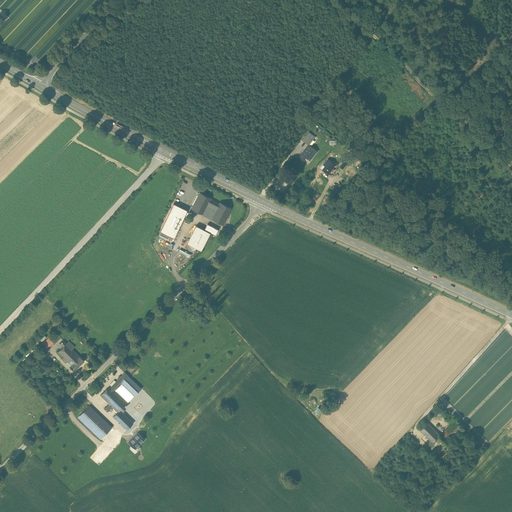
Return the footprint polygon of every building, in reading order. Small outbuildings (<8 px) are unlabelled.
[(317,151),(308,144),(302,153),(310,159),(317,151)] [(336,164),(328,158),(323,165),(325,166),(322,169),(328,174),(336,164)] [(211,198),(199,192),(191,208),(203,214),(208,204),(211,199),(211,198)] [(219,203),(211,199),(208,204),(217,208),(219,203)] [(231,208),(220,202),(219,203),(217,208),(211,219),(223,225),(231,208)] [(162,231),(176,237),(188,210),(174,203),(162,231)] [(217,208),(208,204),(203,214),(211,219),(217,208)] [(218,229),(207,224),(204,229),(215,235),(218,229)] [(210,233),(196,225),(187,243),(201,250),(210,233)] [(49,338),(42,344),(47,349),(54,343),(49,338)] [(79,356),(63,340),(60,344),(63,347),(58,352),(71,365),(75,370),(84,361),(80,356),(79,356)] [(129,376),(125,372),(121,376),(124,380),(125,380),(129,376)] [(121,376),(111,386),(115,390),(121,383),(124,380),(121,376)] [(141,388),(129,376),(125,380),(137,392),(141,388)] [(125,380),(124,380),(121,383),(134,396),(137,392),(125,380)] [(133,423),(120,410),(134,396),(121,383),(115,390),(105,400),(109,404),(112,407),(117,412),(113,416),(127,429),(133,423)] [(110,385),(100,395),(105,400),(115,390),(111,386),(110,385)] [(111,427),(90,406),(78,418),(100,439),(111,427)] [(454,421),(442,433),(447,437),(450,440),(462,428),(454,421)] [(427,422),(420,429),(426,435),(433,427),(427,422)] [(440,435),(433,427),(426,435),(431,440),(427,444),(430,447),(434,443),(433,442),(440,435)] [(144,439),(138,432),(129,442),(135,448),(144,439)]
